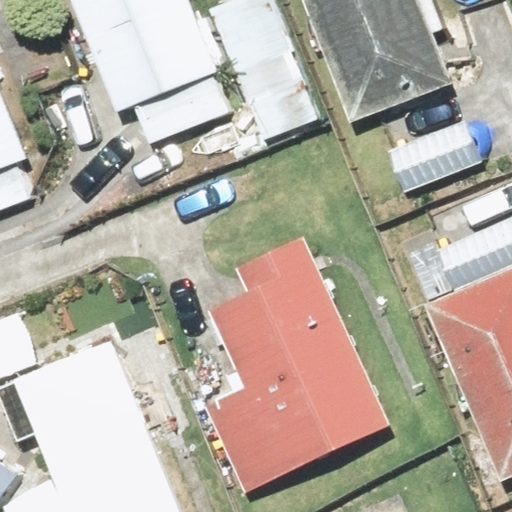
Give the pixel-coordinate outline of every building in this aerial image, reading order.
[(214,0),(90,0),(138,116),(244,73),(214,0)] [(438,0),(324,0),(372,120),(471,81),(438,0)] [(0,40),(0,172),(46,154),(0,40)] [(475,119),(396,149),(413,195),(492,164),(475,119)] [(407,419),(318,234),(254,265),(268,294),(230,312),(266,388),(221,410),(260,490),(407,419)] [(511,273),(444,302),(511,460),(511,273)] [(201,511),(135,340),(37,378),(88,511),(201,511)] [(0,457),(0,511),(4,511),(29,478),(0,457)]
